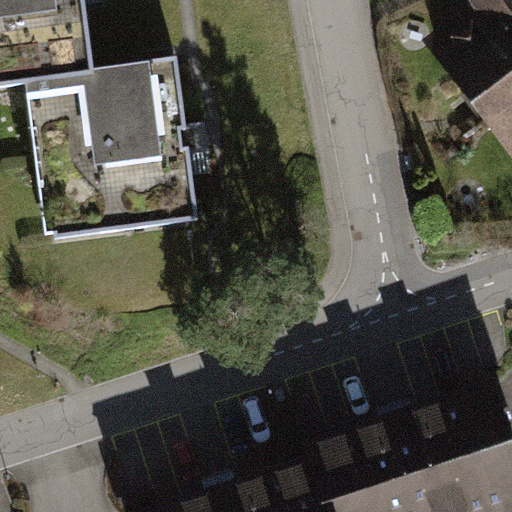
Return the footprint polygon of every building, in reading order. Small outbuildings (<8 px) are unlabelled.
[(99,81),(86,0),(0,0),(0,95),(26,92),(99,81)] [(511,0),(479,0),(424,41),(511,159),(511,0)] [(206,228),(182,69),(99,81),(26,92),(50,251),(206,228)] [(511,511),(511,426),(499,383),(310,439),(331,511),(511,511)] [(331,511),(316,461),(153,511),(331,511)]
